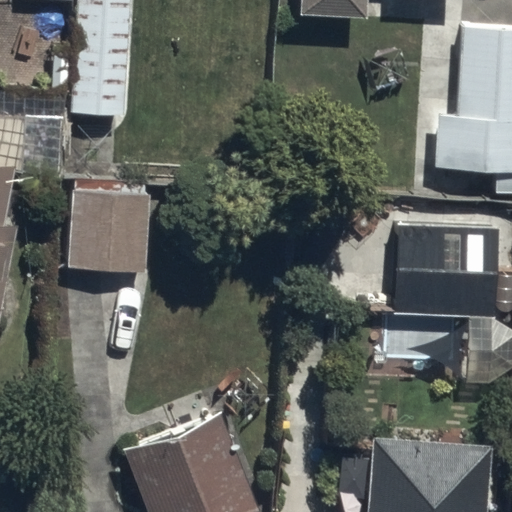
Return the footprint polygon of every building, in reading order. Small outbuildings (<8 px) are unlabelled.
[(121,105),(124,0),(66,0),(63,103),(121,105)] [(511,164),(511,18),(448,17),(445,109),(424,108),(423,162),(511,164)] [(0,261),(21,153),(0,148),(0,261)] [(138,189),(68,185),(63,261),(134,265),(138,189)] [(398,210),(389,209),(385,304),(489,309),(493,217),(427,214),(428,193),(399,192),(398,210)] [(141,511),(250,511),(253,491),(216,393),(117,430),(143,499),(141,511)] [(479,511),(487,428),(352,416),(343,511),(479,511)]
